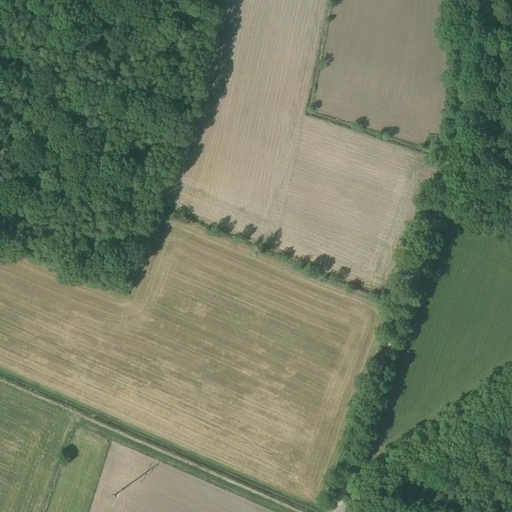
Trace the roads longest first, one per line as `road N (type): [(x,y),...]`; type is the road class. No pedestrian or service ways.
road 1 (track): [(464,0),(447,175),(341,501)]
road 2 (tertiary): [(342,511),(511,392)]
